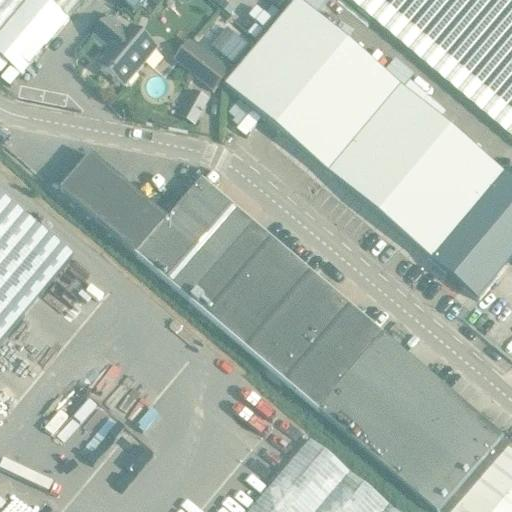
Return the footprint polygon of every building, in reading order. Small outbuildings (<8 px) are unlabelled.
[(0,0),(0,36),(29,0),(43,0),(68,20),(80,6),(74,1),(75,0),(0,0)] [(43,0),(29,0),(0,36),(0,57),(22,76),(68,20),(43,0)] [(121,0),(119,3),(134,17),(149,0),(121,0)] [(511,0),(345,0),(511,139),(511,0)] [(478,304),(511,263),(511,184),(298,4),(224,91),(478,304)] [(99,67),(124,89),(156,51),(131,29),(127,35),(110,21),(94,40),(104,49),(105,48),(111,53),(99,67)] [(227,31),(212,49),(234,68),(250,50),(227,31)] [(197,76),(194,79),(213,94),(229,75),(190,44),(177,60),(197,76)] [(0,58),(0,74),(1,76),(9,66),(0,58)] [(10,69),(1,80),(10,88),(20,77),(10,69)] [(193,93),(179,119),(195,128),(209,102),(193,93)] [(239,103),(228,115),(235,121),(233,123),(240,129),(252,114),(239,103)] [(240,129),(237,132),(238,133),(246,139),(253,130),(261,121),(252,114),(240,129)] [(137,258),(168,221),(94,160),(64,195),(137,258)] [(138,259),(191,304),(255,226),(202,181),(138,259)] [(0,202),(0,347),(71,263),(0,202)] [(386,337),(255,226),(191,304),(321,415),(386,337)] [(386,337),(321,415),(433,511),(443,511),(444,511),(445,511),(455,511),(509,449),(501,443),(505,439),(386,337)] [(392,511),(390,510),(312,443),(292,468),(254,511),(392,511)] [(511,511),(511,451),(509,449),(455,511),(511,511)]
